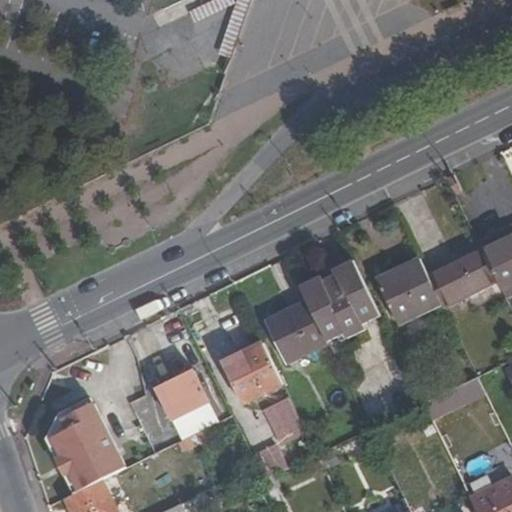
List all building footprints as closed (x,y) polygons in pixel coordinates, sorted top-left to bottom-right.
[(511,238),(482,253),(496,283),(507,305),(508,306),(511,304),(511,238)] [(481,255),(429,280),(444,309),(492,287),(502,307),(507,305),(496,283),(495,283),(481,255)] [(353,265),(341,270),(368,325),(379,319),(382,318),(355,264),(353,265)] [(429,280),(424,269),(380,289),(403,336),(447,315),(444,309),(429,280)] [(341,270),(302,289),(309,304),(329,344),(368,325),(341,270)] [(288,366),(330,346),(329,344),(309,304),(268,324),(288,366)] [(283,386),(264,345),(224,364),(244,405),(283,386)] [(159,390),(173,419),(209,402),(195,372),(159,390)] [(496,375),(480,383),(489,401),(507,392),(496,375)] [(419,393),(425,406),(449,394),(443,381),(419,393)] [(449,394),(425,406),(433,421),(476,401),(468,385),(449,394)] [(173,419),(184,442),(220,424),(209,402),(173,419)] [(285,446),(308,435),(291,402),(268,413),(285,446)] [(81,491),(105,480),(125,470),(129,468),(97,403),(66,418),(71,429),(55,437),(65,457),(72,472),(81,491)] [(257,468),(265,484),(288,473),(276,450),(254,461),(257,468)] [(67,475),(72,472),(65,457),(60,459),(67,475)] [(489,475),(471,485),(477,498),(496,488),(489,475)] [(180,505),(183,511),(209,511),(248,493),(240,476),(180,505)] [(81,491),(70,497),(77,511),(120,511),(105,480),(81,491)] [(511,511),(511,481),(472,501),(477,511),(511,511)]
